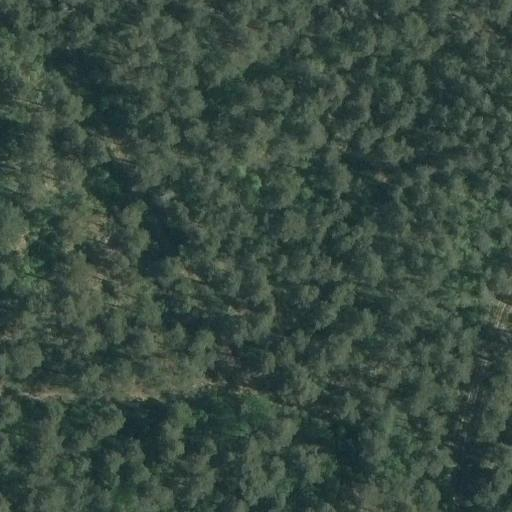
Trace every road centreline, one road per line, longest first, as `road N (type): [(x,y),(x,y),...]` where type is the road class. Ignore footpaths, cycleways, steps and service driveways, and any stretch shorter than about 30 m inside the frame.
road 1 (track): [(66,0),(87,80),(287,395)]
road 2 (track): [(287,395),(0,399)]
road 3 (track): [(464,427),(287,395)]
road 4 (track): [(511,311),(464,427)]
